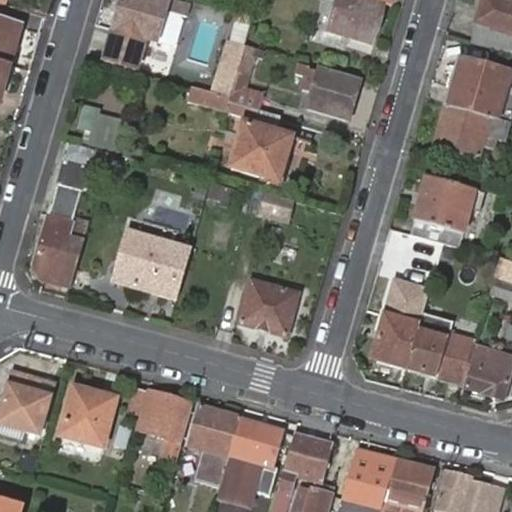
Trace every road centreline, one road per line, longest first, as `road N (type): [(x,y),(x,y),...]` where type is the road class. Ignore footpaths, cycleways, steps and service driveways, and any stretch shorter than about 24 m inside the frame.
road 1 (residential): [(321,393),(435,0)]
road 2 (residential): [(321,393),(0,307)]
road 3 (residential): [(0,263),(76,0)]
road 4 (residential): [(511,442),(321,393)]
